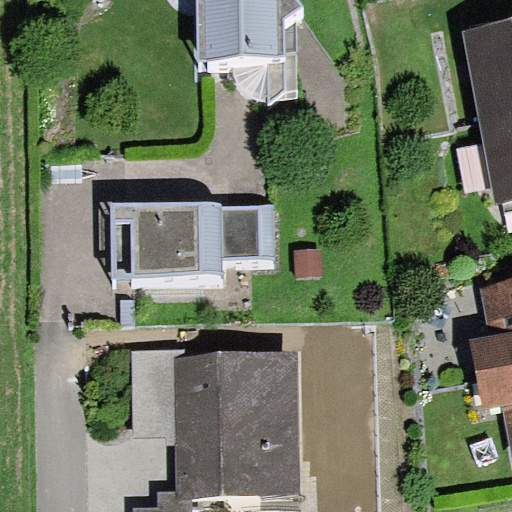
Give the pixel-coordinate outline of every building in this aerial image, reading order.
[(197,0),(199,71),(272,68),(273,113),(300,103),(296,35),(303,16),(291,0),(197,0)] [(511,33),(467,43),(500,205),(511,202),(511,33)] [(275,215),(111,216),(111,286),(224,285),(224,268),(275,268),(275,215)] [(319,250),(296,252),(297,277),(321,275),(319,250)] [(509,406),(511,423),(511,281),(485,286),(498,347),(477,351),(487,410),(509,406)] [(175,359),(187,359),(186,350),(133,352),(135,440),(166,439),(166,445),(177,444),(175,359)] [(187,359),(175,359),(177,444),(179,492),(179,497),(192,497),(299,494),(295,356),(187,359)] [(191,511),(192,497),(179,497),(179,492),(160,493),(160,508),(134,509),(134,511),(191,511)]
